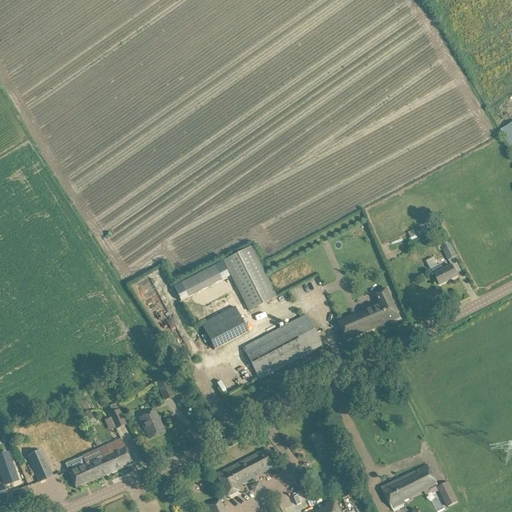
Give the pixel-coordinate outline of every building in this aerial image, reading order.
[(511,122),(500,127),(511,153),(511,122)] [(410,232),(413,240),(426,235),(423,227),(410,232)] [(442,247),(448,260),(456,256),(448,241),(443,231),(436,234),(442,247)] [(249,312),(277,297),(251,247),(223,261),(249,312)] [(440,285),(457,276),(452,265),(444,270),(441,264),(437,266),(433,259),(426,262),(430,271),(432,270),(435,276),(440,285)] [(173,287),(181,302),(222,281),(229,277),(222,262),(173,287)] [(339,322),(346,340),(399,318),(387,289),(376,294),(381,305),(339,322)] [(235,307),(201,324),(215,350),(248,333),(235,307)] [(258,379),(322,345),(305,314),(242,347),(258,379)] [(164,378),(156,382),(165,400),(173,397),(164,378)] [(112,413),(109,414),(116,429),(125,425),(115,404),(109,407),(112,413)] [(149,439),(164,432),(154,411),(140,418),(145,430),(149,439)] [(312,437),(321,455),(332,450),(322,432),(312,437)] [(132,463),(128,454),(121,440),(98,450),(109,474),(132,463)] [(275,464),(267,449),(217,474),(227,497),(240,491),(238,487),(274,467),(273,465),(275,464)] [(109,474),(98,450),(82,457),(85,463),(68,471),(76,489),(109,474)] [(31,462),(37,477),(39,482),(52,477),(43,456),(42,457),(39,452),(29,457),(31,462)] [(8,454),(0,456),(0,472),(4,485),(18,481),(8,454)] [(437,486),(432,475),(427,466),(381,488),(392,510),(412,500),(411,499),(437,486)] [(447,508),(459,502),(448,482),(437,488),(447,508)] [(304,484),(277,501),(283,511),(302,511),(316,503),(304,484)] [(27,487),(10,494),(17,511),(23,511),(36,507),(27,487)] [(359,511),(353,495),(343,499),(348,511),(359,511)] [(225,511),(220,500),(206,506),(208,511),(225,511)] [(316,511),(340,511),(334,500),(324,505),(326,508),(316,511)]
